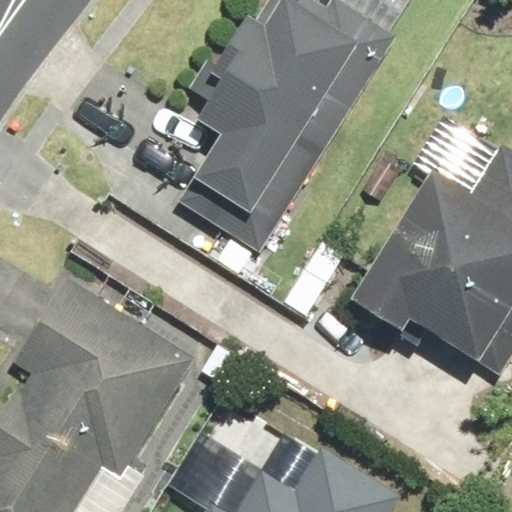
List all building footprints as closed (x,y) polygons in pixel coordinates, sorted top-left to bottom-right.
[(197,212),(259,252),(396,40),(334,0),(330,7),(317,0),(268,0),(256,20),(246,14),(210,69),(219,76),(191,120),(218,137),(191,178),(211,191),(197,212)] [(430,169),(347,299),(399,332),(407,320),(498,377),(511,354),(511,151),(500,144),(469,194),(430,169)] [(260,325),(95,225),(74,259),(239,359),(260,325)] [(347,252),(324,239),(286,303),(308,317),(347,252)] [(77,511),(105,469),(118,478),(194,360),(65,278),(10,362),(27,373),(0,414),(0,511),(77,511)] [(229,511),(209,499),(201,511),(391,511),(401,497),(317,446),(292,488),(261,469),(234,511),(229,511)]
